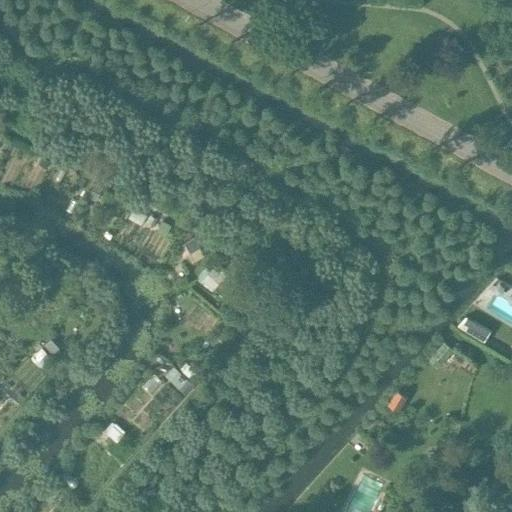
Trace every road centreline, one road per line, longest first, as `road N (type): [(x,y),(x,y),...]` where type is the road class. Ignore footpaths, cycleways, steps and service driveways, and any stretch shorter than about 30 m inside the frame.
road 1 (track): [(0,34),(31,64),(98,82),(146,113),(208,137),(323,213),(374,267),(372,311),(332,388),(216,511)]
road 2 (tertiary): [(511,172),(196,0)]
